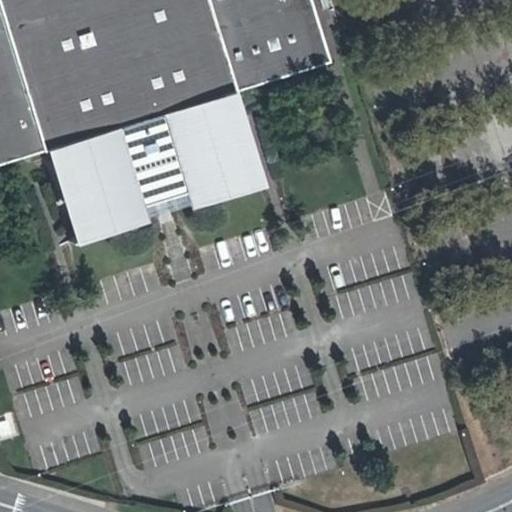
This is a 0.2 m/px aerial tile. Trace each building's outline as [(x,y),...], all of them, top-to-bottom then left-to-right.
[(245,186),(218,96),(326,61),(306,0),(0,0),(0,159),(49,145),(78,234),(107,218),(110,227),(136,220),(133,205),(184,190),(188,203),(215,195),(214,188),(245,186)] [(136,220),(188,203),(184,190),(133,205),(136,220)] [(352,292),(337,295),(341,316),(356,313),(352,292)] [(128,385),(173,374),(167,349),(121,360),(128,385)] [(79,377),(24,391),(31,415),(85,400),(79,377)]
